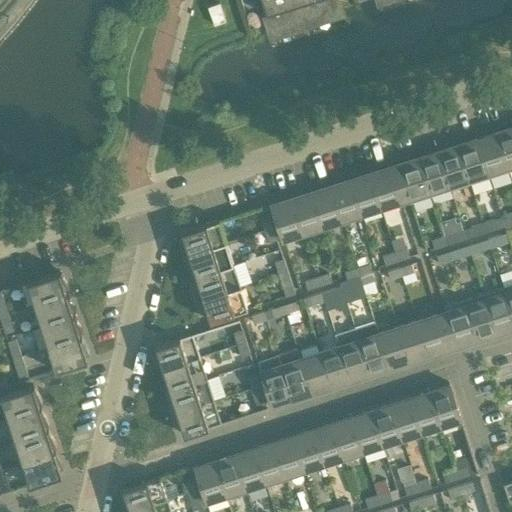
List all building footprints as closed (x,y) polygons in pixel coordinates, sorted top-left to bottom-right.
[(305,22),(298,0),(262,0),(272,32),(273,34),(306,23),(305,22)] [(333,0),(298,0),(305,22),(306,23),(338,13),(338,11),(333,0)] [(214,25),(226,21),(220,3),(208,7),(214,25)] [(511,124),(496,130),(509,171),(511,169),(511,124)] [(496,130),(476,136),(489,177),(509,171),(496,130)] [(476,136),(457,143),(470,183),(489,177),(476,136)] [(457,143),(438,149),(451,189),(470,183),(457,143)] [(438,149),(418,155),(431,196),(451,189),(438,149)] [(431,196),(418,155),(398,162),(411,202),(431,196)] [(390,164),(401,200),(406,199),(409,198),(398,162),(395,163),(390,164)] [(390,164),(369,171),(381,207),(401,200),(390,164)] [(369,171),(350,177),(361,213),(381,207),(369,171)] [(350,177),(330,184),(342,219),(361,213),(350,177)] [(330,184),(311,190),(322,226),(342,219),(330,184)] [(311,190),(291,196),(303,232),(322,226),(311,190)] [(303,232),(291,196),(271,203),(282,239),(303,232)] [(258,209),(264,230),(274,227),(267,206),(258,209)] [(189,253),(189,254),(227,242),(219,219),(182,231),(182,233),(185,232),(192,252),(189,253)] [(495,219),(483,223),(486,231),(498,228),(495,219)] [(486,231),(483,223),(471,227),(474,235),(486,231)] [(274,227),(264,230),(268,242),(278,239),(274,227)] [(456,231),(444,235),(447,244),(459,240),(456,231)] [(507,232),(488,238),(491,247),(510,241),(507,232)] [(447,244),(444,235),(432,239),(435,248),(447,244)] [(491,247),(488,238),(476,242),(479,251),(491,247)] [(196,275),(196,276),(233,264),(227,242),(189,254),(189,255),(192,254),(199,274),(196,275)] [(461,247),(449,251),(452,260),(464,256),(461,247)] [(407,248),(395,251),(398,260),(410,256),(407,248)] [(398,260),(395,251),(383,255),(386,264),(398,260)] [(452,260),(449,251),(437,255),(440,264),(452,260)] [(275,261),(279,273),(288,270),(284,258),(275,261)] [(412,263),(400,267),(402,275),(414,271),(412,263)] [(203,297),(240,285),(233,264),(196,276),(199,275),(206,296),(203,297)] [(369,264),(357,267),(360,276),(372,272),(369,264)] [(345,271),(348,280),(360,276),(357,267),(345,271)] [(402,275),(400,267),(388,271),(390,279),(402,275)] [(288,270),(279,273),(286,296),(295,293),(288,270)] [(27,283),(34,304),(67,293),(60,271),(26,281),(27,283)] [(374,280),(372,272),(360,276),(362,284),(374,280)] [(329,273),(317,277),(320,285),(332,281),(329,273)] [(360,276),(348,280),(350,288),(362,284),(360,276)] [(320,285),(317,277),(305,280),(308,289),(320,285)] [(511,283),(503,287),(511,313),(511,283)] [(240,285),(203,297),(203,298),(206,297),(213,318),(210,319),(210,320),(248,308),(240,285)] [(511,313),(503,287),(484,293),(496,331),(511,325),(511,313)] [(334,288),(322,291),(325,300),(337,296),(334,288)] [(325,300),(322,291),(310,295),(313,304),(325,300)] [(34,304),(41,326),(74,315),(67,293),(34,304)] [(484,293),(465,299),(477,337),(496,331),(484,293)] [(0,295),(0,314),(8,312),(3,295),(0,295)] [(477,337),(465,299),(444,306),(457,346),(459,346),(458,343),(477,337)] [(295,300),(283,304),(286,313),(298,309),(295,300)] [(286,313),(283,304),(271,308),(274,316),(286,313)] [(252,314),(254,323),(267,319),(264,310),(252,314)] [(437,313),(449,349),(453,348),(457,346),(446,310),(441,312),(437,313)] [(8,312),(0,314),(0,315),(5,333),(14,330),(8,312)] [(437,313),(417,319),(427,353),(446,347),(447,349),(449,349),(437,313)] [(41,326),(48,347),(81,337),(74,315),(41,326)] [(417,319),(397,326),(408,359),(427,353),(417,319)] [(397,326),(378,332),(389,365),(408,359),(397,326)] [(233,332),(237,344),(246,341),(242,329),(233,332)] [(378,332),(359,338),(369,371),(389,365),(378,332)] [(163,367),(163,368),(200,356),(193,333),(156,345),(156,347),(159,346),(166,366),(163,367)] [(81,337),(48,347),(55,369),(54,369),(55,370),(88,360),(81,337)] [(8,341),(14,358),(22,356),(16,338),(8,341)] [(359,338),(339,344),(350,378),(369,371),(359,338)] [(246,341),(237,344),(241,356),(250,353),(246,341)] [(303,356),(300,357),(311,390),(330,384),(320,351),(319,351),(317,344),(301,350),(303,356)] [(339,344),(320,351),(330,384),(350,378),(339,344)] [(282,363),(281,363),(292,396),(311,390),(300,357),(296,348),(278,354),(282,363)] [(22,356),(14,358),(19,376),(28,373),(25,366),(35,363),(32,355),(23,358),(22,356)] [(170,389),(170,390),(207,378),(200,356),(163,368),(163,369),(166,368),(173,388),(170,389)] [(292,396),(281,363),(260,370),(272,406),(274,405),(273,402),(292,396)] [(256,372),(247,375),(251,387),(260,384),(256,372)] [(177,411),(214,399),(207,378),(170,390),(173,389),(180,410),(177,411)] [(449,386),(431,392),(441,425),(461,419),(449,383),(448,383),(449,386)] [(260,384),(251,387),(255,400),(264,397),(260,384)] [(1,397),(8,418),(41,407),(33,385),(0,395),(0,396),(0,397),(1,397)] [(431,392),(411,398),(422,431),(441,425),(431,392)] [(411,398),(392,404),(402,437),(422,431),(411,398)] [(214,399),(177,411),(177,412),(180,411),(187,431),(184,432),(184,434),(222,422),(214,399)] [(392,404),(372,411),(383,444),(402,437),(392,404)] [(8,418),(15,440),(48,429),(41,407),(8,418)] [(372,411),(352,417),(363,450),(383,444),(372,411)] [(352,417),(333,423),(343,456),(363,450),(352,417)] [(333,423),(313,429),(324,463),(343,456),(333,423)] [(15,440),(22,461),(55,451),(48,429),(15,440)] [(313,429),(294,436),(304,469),(324,463),(313,429)] [(294,436),(274,442),(285,475),(304,469),(294,436)] [(274,442),(254,448),(265,481),(285,475),(274,442)] [(254,448),(235,455),(246,488),(265,481),(254,448)] [(55,451),(22,461),(29,483),(28,483),(28,484),(62,473),(55,451)] [(235,455),(215,461),(226,494),(246,488),(235,455)] [(226,494),(215,461),(197,467),(196,464),(194,464),(206,501),(226,494)] [(467,466),(456,469),(458,478),(470,474),(467,466)] [(458,478),(456,469),(443,473),(446,482),(458,478)] [(130,510),(167,498),(160,476),(123,488),(123,489),(126,488),(133,509),(130,510)] [(185,479),(189,491),(197,489),(193,477),(185,479)] [(428,478),(417,482),(419,490),(431,487),(428,478)] [(511,498),(511,480),(503,483),(509,500),(510,500),(510,499),(511,498)] [(472,481),(461,484),(463,493),(475,489),(472,481)] [(419,490),(417,482),(404,486),(407,494),(419,490)] [(463,493),(461,484),(448,489),(450,497),(463,493)] [(397,488),(377,495),(380,503),(399,497),(397,488)] [(197,489),(189,491),(195,511),(199,511),(204,510),(197,489)] [(433,493),(422,497),(424,505),(436,502),(433,493)] [(380,503),(377,495),(365,499),(368,507),(380,503)] [(424,505),(422,497),(409,501),(412,510),(424,505)] [(171,511),(167,498),(130,510),(130,511),(133,510),(133,511),(171,511)] [(350,503),(338,507),(339,511),(352,511),(353,511),(350,503)]
